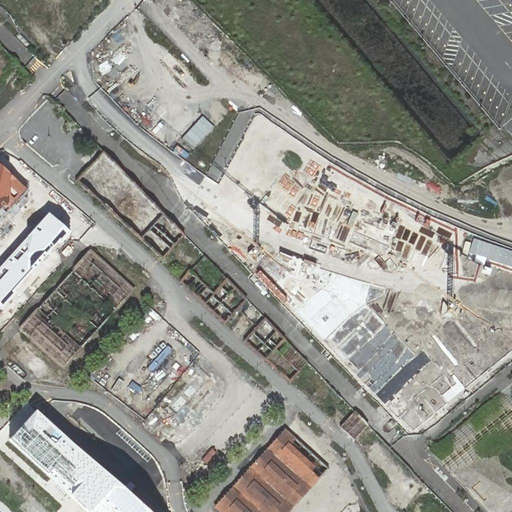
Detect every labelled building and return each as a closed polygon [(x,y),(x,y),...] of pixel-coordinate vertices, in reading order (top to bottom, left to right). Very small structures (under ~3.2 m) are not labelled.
[(0,76),(16,61),(0,44),(0,76)] [(88,168),(103,152),(94,143),(80,159),(88,168)] [(183,235),(103,152),(88,168),(86,170),(76,181),(162,259),(183,235)] [(0,218),(26,189),(0,165),(0,218)] [(20,328),(63,368),(134,291),(90,251),(20,328)] [(246,300),(226,279),(213,294),(190,272),(189,272),(180,282),(204,304),(203,305),(225,324),(246,300)] [(284,339),(264,319),(244,341),(265,361),(265,360),(289,382),(298,372),(275,350),(284,339)] [(511,404),(502,394),(433,450),(451,472),(482,460),(511,436),(511,404)] [(94,466),(35,412),(17,432),(16,431),(13,434),(14,436),(9,441),(68,495),(67,495),(85,511),(145,511),(115,484),(116,484),(95,465),(94,466)] [(367,426),(354,412),(340,427),(354,441),(367,426)] [(220,511),(287,511),(327,468),(283,429),(214,506),(220,511)]
